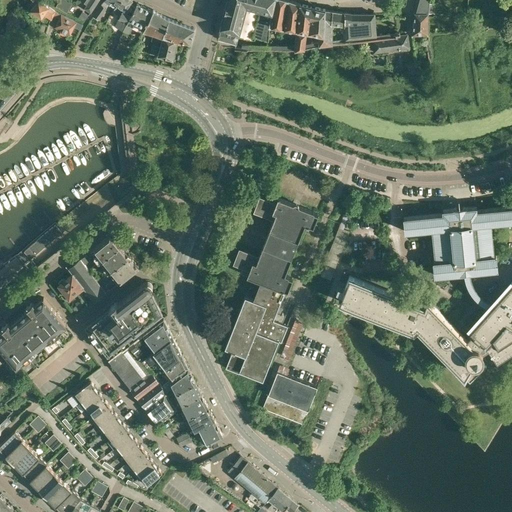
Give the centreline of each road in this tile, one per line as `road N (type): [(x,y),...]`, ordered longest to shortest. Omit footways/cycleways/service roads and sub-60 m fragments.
road 1 (residential): [(511,164),(447,178),(396,176),(266,132),(228,133)]
road 2 (residential): [(244,431),(192,457),(173,453),(76,325)]
road 3 (residential): [(39,280),(116,218),(190,242)]
road 4 (tertiary): [(244,431),(186,321),(180,281)]
road 5 (tertiary): [(340,511),(244,431)]
road 6 (residential): [(76,325),(137,278),(180,281)]
